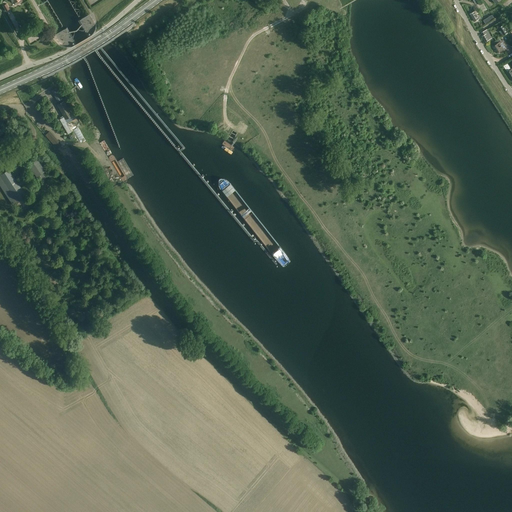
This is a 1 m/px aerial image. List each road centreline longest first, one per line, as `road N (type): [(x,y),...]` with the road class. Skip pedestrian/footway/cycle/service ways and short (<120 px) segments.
road 1 (primary): [(0,90),(61,62),(156,0)]
road 2 (unclassified): [(0,79),(63,53),(138,0)]
